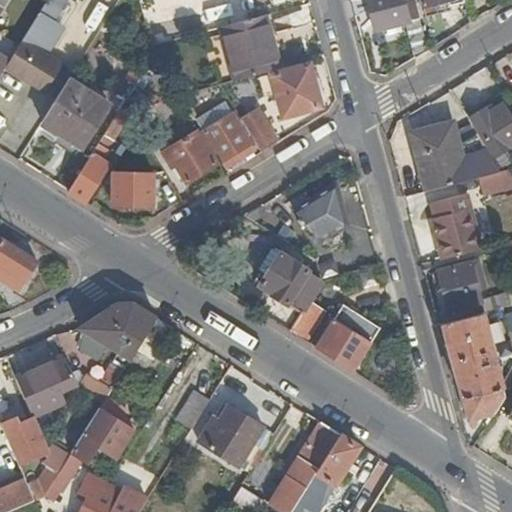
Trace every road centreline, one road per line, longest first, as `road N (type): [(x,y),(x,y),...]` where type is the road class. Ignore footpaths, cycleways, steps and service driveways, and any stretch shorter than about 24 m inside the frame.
road 1 (tertiary): [(128,265),(453,465)]
road 2 (residential): [(453,465),(361,117)]
road 3 (residential): [(128,265),(361,117)]
road 4 (residential): [(511,31),(361,117)]
road 5 (tertiary): [(0,181),(128,265)]
road 6 (residential): [(128,265),(0,333)]
road 7 (residential): [(330,0),(361,117)]
